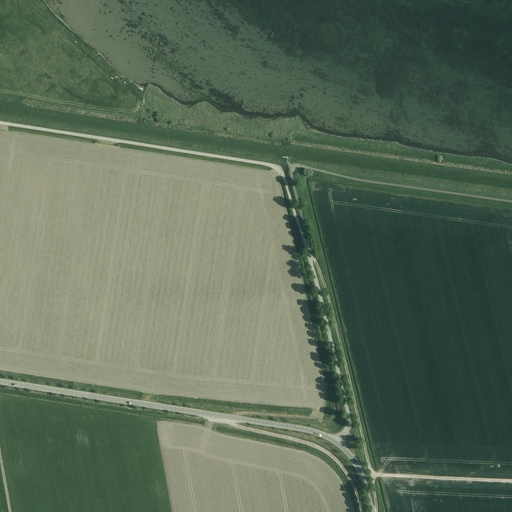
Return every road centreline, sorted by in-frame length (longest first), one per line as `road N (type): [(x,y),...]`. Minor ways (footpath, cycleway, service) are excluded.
road 1 (unclassified): [(0,122),(278,168),(308,252),(349,420),(335,442)]
road 2 (track): [(374,511),(337,332),(308,252)]
road 3 (tertiary): [(214,415),(0,382)]
road 4 (track): [(359,511),(347,473),(331,455),(214,415)]
road 5 (track): [(372,475),(511,481)]
road 6 (tertiary): [(214,415),(335,442)]
